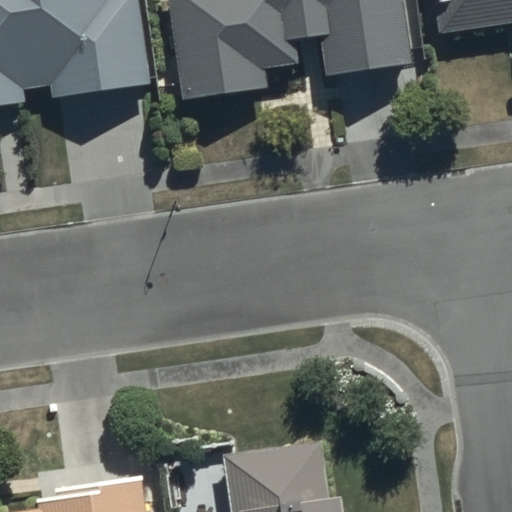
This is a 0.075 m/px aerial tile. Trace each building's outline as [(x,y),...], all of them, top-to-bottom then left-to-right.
[(0,0),(0,97),(30,93),(28,80),(54,76),(56,89),(151,76),(141,0),(0,0)] [(171,0),(183,86),(266,78),(265,57),(298,54),(296,27),(323,24),(326,63),(414,55),(407,0),(171,0)] [(511,0),(435,0),(439,26),(511,14),(511,0)] [(323,431),(225,445),(234,511),(350,511),(345,478),(331,480),(323,431)] [(42,497),(0,502),(0,511),(150,511),(144,464),(39,479),(42,497)]
